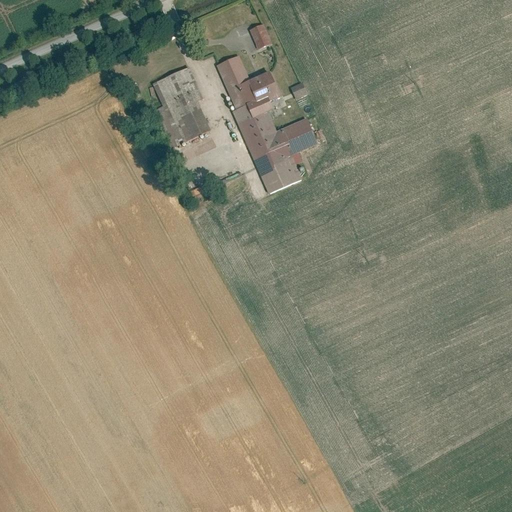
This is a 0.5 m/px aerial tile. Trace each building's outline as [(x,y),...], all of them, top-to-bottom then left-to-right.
[(264,28),(251,34),(259,55),(273,49),(264,28)] [(239,58),(215,67),(235,116),(266,103),(279,98),(269,75),(249,83),(239,58)] [(189,68),(152,83),(166,117),(174,114),(185,143),(209,133),(198,106),(204,104),(189,68)] [(301,83),(289,89),(294,101),(307,95),(301,83)] [(307,120),(278,132),(266,103),(235,116),(269,195),(300,182),(289,158),(318,146),(307,120)] [(192,196),(200,192),(198,188),(190,192),(192,196)]
